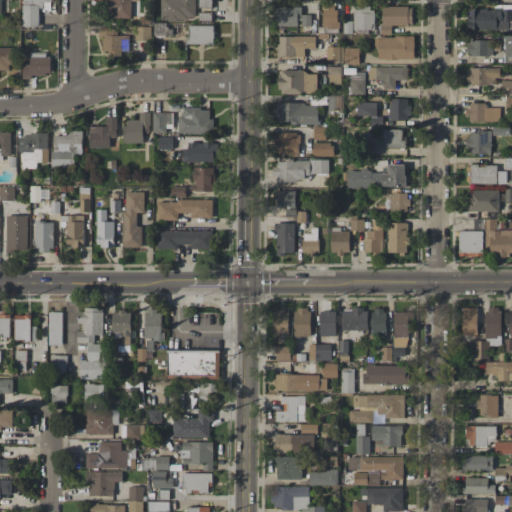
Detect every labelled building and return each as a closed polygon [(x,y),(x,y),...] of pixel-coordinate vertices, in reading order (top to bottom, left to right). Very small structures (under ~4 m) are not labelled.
[(21,0),(22,27),(39,26),(39,10),(51,10),(50,0),(21,0)] [(138,0),(99,0),(100,2),(111,2),(112,18),(137,18),(137,1),(139,1),(138,0)] [(160,0),(161,20),(195,20),(194,0),(160,0)] [(198,0),(198,20),(211,20),(211,0),(198,0)] [(511,11),(511,5),(493,5),(493,9),(467,9),(467,29),(511,30),(511,11)] [(392,26),(412,25),(412,6),(381,7),(381,34),(392,34),(392,26)] [(301,7),(277,7),(277,26),(310,26),(310,15),(301,15),(301,7)] [(353,7),(353,32),(374,32),(374,7),(353,7)] [(323,28),(338,27),(337,8),(323,9),(323,28)] [(343,34),(352,34),(352,21),(343,21),(343,34)] [(213,25),(187,26),(188,45),(214,44),(213,25)] [(150,27),(136,27),(136,41),(150,40),(150,27)] [(115,36),(115,30),(102,30),(101,54),(128,55),(129,36),(115,36)] [(277,36),(277,57),(304,57),(304,48),(315,48),(315,36),(277,36)] [(414,59),(414,36),(377,37),(377,60),(414,59)] [(492,40),(467,40),(466,56),(492,56),(492,40)] [(0,70),(10,71),(11,48),(0,47),(0,70)] [(327,62),(340,62),(341,47),(327,47),(327,62)] [(358,48),(344,48),(344,64),(359,64),(358,48)] [(48,52),(30,53),(30,64),(22,65),(23,79),(31,79),(31,76),(49,75),(48,52)] [(328,84),(340,84),(341,67),(328,66),(328,84)] [(375,67),(375,80),(384,80),(384,89),(395,89),(395,80),(406,80),(406,67),(375,67)] [(497,68),(467,68),(467,85),(497,85),(497,68)] [(316,95),(317,72),(279,71),(279,93),(316,95)] [(350,94),(364,94),(365,71),(350,71),(350,94)] [(501,94),(511,94),(511,80),(501,80),(501,94)] [(341,97),(328,96),(327,110),(341,110),(341,97)] [(389,120),(409,121),(409,99),(390,99),(389,120)] [(376,103),(357,103),(356,117),(376,117),(376,103)] [(499,108),(486,108),(485,103),(467,103),(467,122),(499,121),(499,108)] [(318,104),(276,104),(276,124),(318,123),(318,104)] [(179,133),(212,134),(213,118),(209,118),(209,108),(180,108),(179,133)] [(123,142),(143,143),(143,132),(149,132),(150,113),(139,112),(139,120),(124,120),(123,142)] [(172,123),(172,113),(154,112),(153,133),(166,133),(166,123),(172,123)] [(89,147),(109,147),(110,137),(116,138),(116,117),(106,117),(106,126),(89,126),(89,147)] [(313,140),(325,140),(325,127),(314,127),(313,140)] [(404,148),(404,129),(382,130),(383,148),(404,148)] [(0,158),(10,159),(10,132),(0,131),(0,158)] [(81,131),(69,131),(69,136),(52,135),(52,168),(80,168),(81,131)] [(491,153),(490,131),(466,132),(467,154),(491,153)] [(299,153),(299,132),(276,133),(276,154),(299,153)] [(47,134),(20,134),(20,169),(37,169),(36,162),(48,162),(47,134)] [(216,163),(217,143),(185,142),(184,162),(216,163)] [(334,155),(333,143),(312,143),(313,156),(334,155)] [(328,160),(274,160),(274,181),(304,181),(304,174),(328,174),(328,160)] [(405,165),(388,165),(388,171),(347,171),(347,188),(406,187),(405,165)] [(469,183),(506,184),(506,171),(497,171),(497,165),(470,165),(469,183)] [(214,168),(193,167),(192,191),(214,191),(214,168)] [(13,186),(0,186),(0,191),(0,200),(13,200),(13,186)] [(30,200),(39,200),(38,186),(30,186),(30,200)] [(185,186),(171,186),(171,197),(185,197),(185,186)] [(275,208),(295,207),(295,190),(274,191),(275,208)] [(499,190),(467,190),(467,211),(499,212),(499,190)] [(143,192),(124,192),(124,247),(141,247),(141,226),(136,226),(136,213),(144,213),(143,192)] [(408,193),(390,194),(390,211),(409,210),(408,193)] [(212,201),(156,200),(156,220),(178,221),(178,213),(191,213),(191,218),(212,218),(212,201)] [(114,221),(106,221),(106,210),(97,210),(96,247),(113,247),(114,221)] [(66,248),(83,247),(83,215),(66,216),(66,248)] [(6,252),(27,252),(27,216),(6,216),(6,252)] [(363,230),(363,227),(357,227),(357,220),(351,219),(350,230),(363,230)] [(497,255),(511,255),(511,230),(495,231),(495,219),(485,219),(486,250),(497,250),(497,255)] [(53,222),(35,222),(34,251),(52,251),(53,222)] [(275,255),(294,255),(294,223),(275,223),(275,255)] [(407,223),(388,223),(388,253),(407,253),(407,223)] [(364,252),(382,251),(382,225),(373,226),(374,230),(364,231),(364,252)] [(349,253),(349,229),(331,230),(331,254),(349,253)] [(212,231),(157,230),(157,249),(178,249),(178,244),(190,245),(190,249),(212,249),(212,231)] [(483,232),(459,231),(459,253),(482,253),(483,232)] [(302,253),(316,253),(316,234),(302,234),(302,253)] [(310,336),(311,309),(294,308),(293,336),(310,336)] [(368,308),(342,308),(342,330),(367,330),(368,308)] [(477,335),(477,308),(461,308),(461,335),(477,335)] [(474,341),(474,359),(488,359),(488,345),(500,345),(500,308),(485,308),(486,341),(474,341)] [(103,334),(102,309),(77,309),(77,323),(82,323),(83,331),(77,331),(77,343),(94,342),(94,334),(103,334)] [(144,339),(162,339),(162,309),(144,309),(144,339)] [(386,309),(372,309),(372,335),(385,335),(386,309)] [(131,312),(112,311),(112,331),(122,331),(121,344),(130,344),(131,312)] [(273,311),(272,336),(288,336),(288,311),(273,311)] [(319,311),(320,336),(336,336),(335,311),(319,311)] [(49,345),(61,345),(61,312),(48,312),(49,345)] [(409,312),(394,312),(393,347),(408,347),(409,312)] [(0,336),(10,337),(10,316),(0,315),(0,336)] [(14,315),(15,341),(36,341),(36,326),(31,326),(31,315),(14,315)] [(80,378),(107,379),(108,344),(87,344),(87,360),(80,360),(80,378)] [(309,344),(309,361),(331,360),(331,344),(309,344)] [(275,360),(289,360),(289,346),(275,346),(275,360)] [(219,351),(167,350),(167,378),(219,379),(219,351)] [(484,373),(497,373),(497,381),(507,381),(507,373),(511,372),(511,362),(484,362),(484,373)] [(337,363),(322,364),(323,377),(337,377),(337,363)] [(409,384),(408,365),(364,366),(364,385),(409,384)] [(353,368),(341,369),(341,393),(353,393),(353,368)] [(274,375),(274,392),(326,390),(326,375),(274,375)] [(12,379),(0,378),(0,392),(12,393),(12,379)] [(215,383),(198,383),(198,398),(215,398),(215,383)] [(103,384),(84,384),(84,402),(104,402),(103,384)] [(66,385),(50,386),(50,403),(67,403),(66,385)] [(404,394),(352,396),(353,407),(376,407),(376,418),(404,417),(404,394)] [(497,417),(498,395),(479,394),(478,416),(497,417)] [(305,422),(305,397),(282,396),(282,411),(276,411),(276,421),(305,422)] [(85,434),(113,434),(113,425),(118,425),(118,410),(85,409),(85,434)] [(172,418),(173,438),(209,437),(209,421),(213,421),(212,410),(197,410),(197,418),(172,418)] [(349,422),(372,423),(372,411),(349,410),(349,422)] [(159,411),(148,411),(147,421),(159,421),(159,411)] [(0,412),(0,427),(11,428),(12,413),(0,412)] [(317,425),(301,424),(300,433),(317,433),(317,425)] [(121,425),(121,437),(143,438),(143,425),(121,425)] [(383,446),(401,447),(401,426),(371,425),(371,440),(383,441),(383,446)] [(496,426),(466,426),(465,445),(495,445),(496,426)] [(313,435),(274,435),(274,452),(313,452),(313,435)] [(369,436),(355,437),(356,454),(369,453),(369,436)] [(494,453),(511,453),(511,441),(495,442),(494,453)] [(86,468),(126,468),(126,451),(121,451),(120,442),(99,442),(99,453),(85,453),(86,468)] [(213,442),(181,442),(181,464),(203,465),(203,470),(212,470),(213,442)] [(168,456),(156,456),(156,470),(169,470),(168,456)] [(402,456),(348,457),(348,470),(380,470),(380,480),(403,480),(402,456)] [(493,456),(463,456),(463,471),(492,472),(493,456)] [(301,479),(301,457),(275,457),(275,479),(301,479)] [(0,473),(11,474),(11,459),(0,459),(0,473)] [(155,469),(155,459),(146,459),(146,469),(155,469)] [(511,466),(495,466),(495,476),(511,476),(511,466)] [(309,485),(337,485),(338,470),(309,469),(309,485)] [(152,488),(172,488),(172,478),(165,478),(165,471),(152,471),(152,488)] [(122,472),(87,472),(87,496),(114,496),(114,482),(122,482),(122,472)] [(354,485),(380,485),(379,472),(353,473),(354,485)] [(210,494),(210,473),(183,473),(183,493),(210,494)] [(487,478),(463,478),(463,494),(494,494),(494,485),(487,485),(487,478)] [(0,494),(11,495),(11,480),(0,479),(0,494)] [(142,486),(128,487),(129,500),(143,499),(142,486)] [(308,487),(272,486),(272,509),(308,509),(308,487)] [(402,488),(365,488),(366,504),(382,504),(383,511),(402,511),(402,488)] [(487,511),(487,499),(463,499),(462,511),(487,511)] [(143,511),(143,501),(128,501),(128,511),(143,511)] [(147,511),(168,511),(168,502),(147,501),(147,511)] [(351,511),(365,511),(365,501),(352,501),(351,511)]
